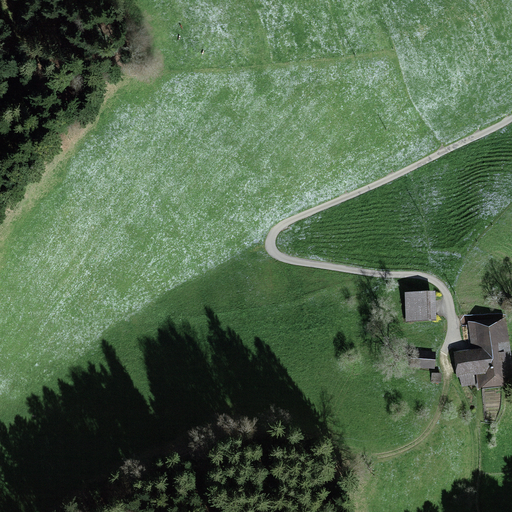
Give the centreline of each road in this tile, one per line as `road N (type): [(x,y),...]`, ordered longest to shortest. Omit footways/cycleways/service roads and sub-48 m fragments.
road 1 (track): [(348,462),(397,452),(424,434),(446,387),(444,351)]
road 2 (track): [(447,376),(471,423),(475,511)]
